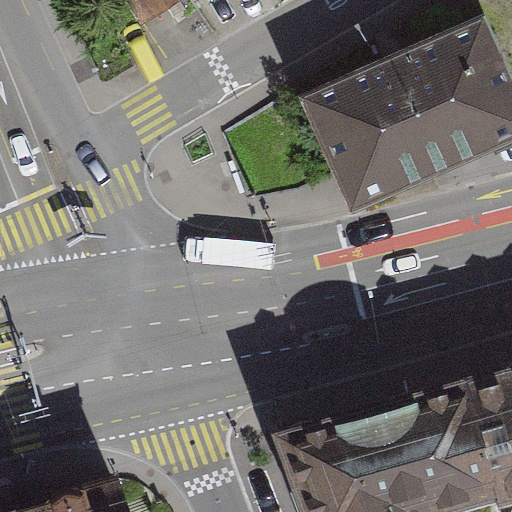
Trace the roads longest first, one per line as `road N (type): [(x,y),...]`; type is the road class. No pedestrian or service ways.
road 1 (primary): [(155,327),(511,250)]
road 2 (residential): [(52,161),(191,103),(375,0)]
road 3 (tertiary): [(155,327),(223,511)]
road 4 (secondary): [(52,161),(75,211),(155,327)]
road 5 (primary): [(0,360),(155,327)]
road 6 (secondary): [(0,45),(52,161)]
